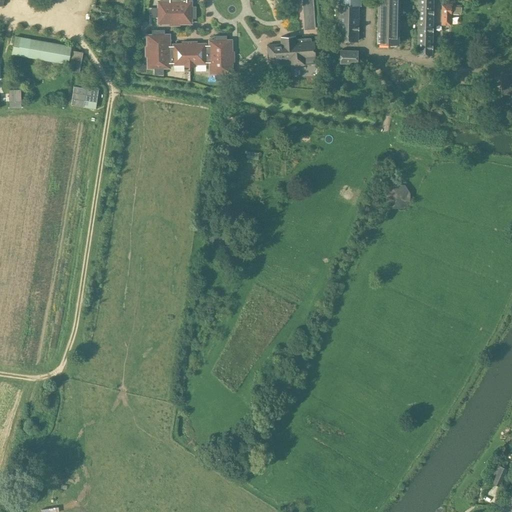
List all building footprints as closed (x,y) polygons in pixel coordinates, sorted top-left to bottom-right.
[(191,6),(191,1),(186,1),(186,0),(169,0),(169,1),(157,1),(157,7),(151,7),(151,16),(157,16),(157,23),(191,23),(191,18),(195,18),(196,6),(191,6)] [(302,0),(304,25),(315,25),(314,0),(302,0)] [(334,0),(334,4),(338,5),(337,40),(358,41),(359,5),(360,5),(360,0),(334,0)] [(377,0),(377,42),(398,43),(399,0),(418,0),(417,54),(432,54),(432,0),(377,0)] [(91,10),(109,15),(111,8),(93,4),(91,10)] [(441,25),(451,25),(451,14),(461,15),(461,7),(451,6),(451,5),(441,5),(441,25)] [(99,53),(113,54),(118,17),(109,16),(107,32),(94,30),(92,43),(100,44),(99,53)] [(189,66),(189,42),(181,42),(181,44),(172,44),(172,45),(169,45),(169,34),(164,34),(164,29),(151,30),(151,34),(147,34),(147,68),(154,68),(154,74),(163,74),(163,67),(169,67),(169,63),(173,63),(173,64),(184,64),(184,66),(189,66)] [(231,73),(231,40),(226,40),(226,35),(214,35),(214,40),(209,40),(209,45),(205,45),(205,43),(197,43),(197,42),(189,42),(189,66),(194,66),(194,64),(205,64),(205,62),(209,62),(209,74),(216,74),(216,80),(225,80),(225,73),(231,73)] [(15,36),(12,54),(19,55),(69,64),(68,70),(79,72),(83,52),(71,50),(72,46),(22,38),(15,36)] [(313,41),(311,42),(311,38),(295,39),(295,43),(266,45),(267,60),(289,58),(289,65),(304,64),(304,57),(314,57),(313,41)] [(339,63),(357,64),(358,50),(340,50),(339,63)] [(98,90),(73,86),(70,105),(83,107),(84,101),(96,102),(98,90)] [(131,125),(135,129),(147,116),(142,112),(131,125)] [(392,198),(406,199),(406,185),(392,184),(392,198)] [(493,482),(500,485),(507,471),(500,467),(493,482)]
